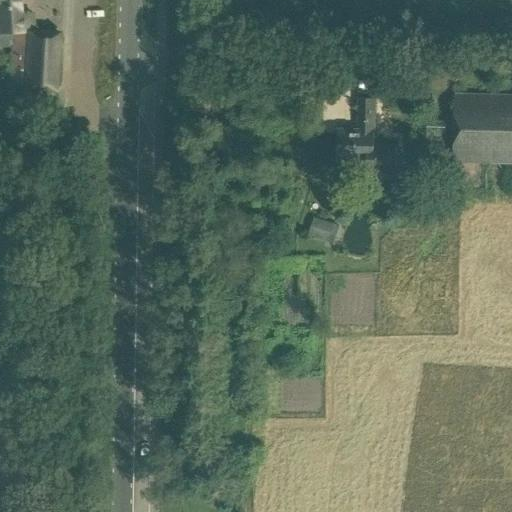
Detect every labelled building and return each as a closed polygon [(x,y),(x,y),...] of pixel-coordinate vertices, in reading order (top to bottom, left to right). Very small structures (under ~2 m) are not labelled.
[(55,89),(59,32),(21,30),(19,0),(0,0),(0,19),(15,18),(11,87),(55,89)] [(509,50),(510,37),(490,36),(490,50),(509,50)] [(452,161),(511,163),(511,95),(454,93),(452,161)] [(358,97),(356,131),(339,130),(338,160),(367,161),(367,172),(396,173),(397,145),(373,144),(374,132),(375,132),(376,98),(358,97)] [(440,177),(441,165),(422,164),(421,176),(440,177)] [(315,218),(310,236),(326,241),(331,223),(315,218)]
